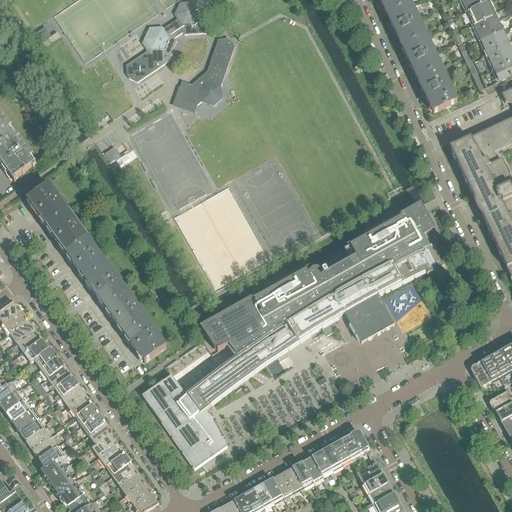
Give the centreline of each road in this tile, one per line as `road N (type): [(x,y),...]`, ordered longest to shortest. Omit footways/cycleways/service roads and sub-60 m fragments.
road 1 (residential): [(355,0),(511,325)]
road 2 (residential): [(181,507),(23,283)]
road 3 (residential): [(181,507),(195,507),(367,411)]
road 4 (residential): [(511,473),(450,366)]
